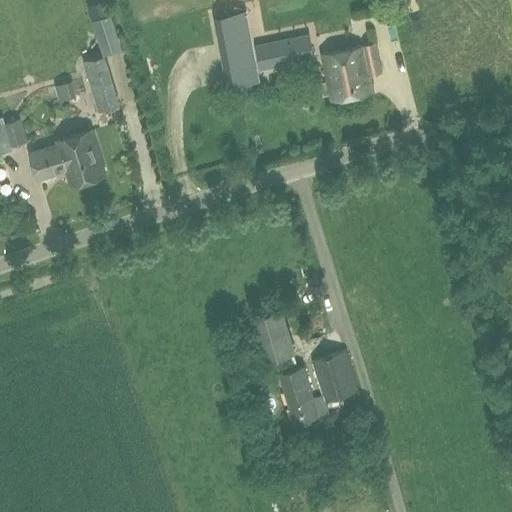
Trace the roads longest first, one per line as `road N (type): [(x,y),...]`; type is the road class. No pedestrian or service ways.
road 1 (track): [(398,511),(296,170)]
road 2 (tertiary): [(0,268),(296,170)]
road 3 (tertiary): [(511,115),(296,170)]
